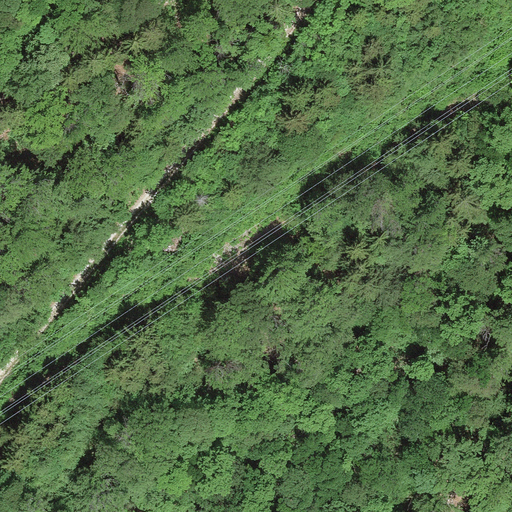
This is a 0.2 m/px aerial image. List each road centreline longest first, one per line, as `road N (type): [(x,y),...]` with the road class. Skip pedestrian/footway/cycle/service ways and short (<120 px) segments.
road 1 (track): [(305,0),(0,402)]
road 2 (track): [(0,105),(167,0)]
